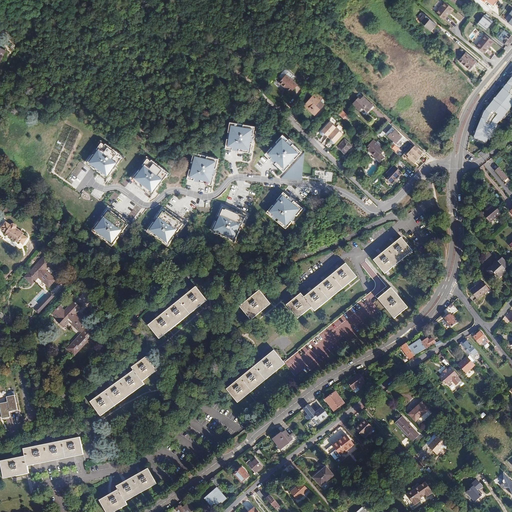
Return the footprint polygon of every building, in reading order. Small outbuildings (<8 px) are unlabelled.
[(436,13),(444,20),(454,8),(445,1),(436,13)] [(428,28),(431,25),(432,26),(435,23),(416,6),(411,11),(424,23),(423,24),(428,28)] [(478,25),(488,31),(494,21),(484,15),(478,25)] [(474,43),(483,51),(492,39),(484,32),(474,43)] [(511,36),(507,32),(501,39),(507,44),(511,37),(511,36)] [(474,60),(464,52),(458,59),(468,67),(474,60)] [(282,87),(283,85),(288,91),(295,85),(284,74),(276,81),(282,87)] [(511,79),(485,112),(475,138),(487,143),(489,138),(494,139),(501,122),(511,108),(511,79)] [(321,103),(311,94),(302,104),(312,113),(321,103)] [(352,102),(360,108),(362,105),(364,107),(368,110),(374,104),(363,95),(360,98),(358,96),(352,102)] [(326,134),(336,144),(345,134),(331,121),(320,133),(324,137),(326,134)] [(254,127),(230,122),(225,148),(231,150),(235,150),(238,151),(244,152),(250,153),(250,152),(250,151),(251,146),(252,140),(254,127)] [(394,128),(388,134),(397,142),(400,139),(400,140),(403,136),(394,128)] [(301,152),(283,135),(265,155),(269,159),(272,161),(275,163),(279,168),(283,171),(292,162),(301,152)] [(344,149),(351,142),(345,138),(343,136),(337,143),(339,145),(344,149)] [(379,143),(372,136),(365,144),(369,147),(368,148),(376,155),(375,156),(379,159),(384,154),(380,150),(383,148),(379,144),(379,143)] [(123,155),(103,141),(85,165),(91,169),(94,171),(99,175),(106,180),(107,178),(108,177),(112,171),(116,166),(123,155)] [(393,141),(390,143),(397,149),(400,147),(393,141)] [(406,156),(415,165),(425,155),(416,146),(406,156)] [(353,147),(347,154),(350,156),(356,149),(353,147)] [(218,159),(194,153),(187,178),(193,180),(197,181),(200,182),(206,183),(212,185),(212,184),(212,182),(213,178),(215,172),(218,159)] [(303,153),(280,178),(301,180),(303,153)] [(168,172),(148,157),(130,180),(135,184),(138,186),(140,188),(150,195),(151,194),(153,193),(157,187),(161,182),(168,172)] [(392,182),(398,176),(396,175),(401,169),(394,163),(386,171),(389,174),(387,177),(392,182)] [(507,181),(509,179),(499,168),(495,171),(503,181),(504,180),(506,182),(507,181)] [(288,197),(283,193),(266,213),(285,229),(294,219),(295,217),(297,215),(298,213),(302,209),(288,197)] [(489,207),(482,213),(489,221),(500,212),(492,203),(488,206),(489,207)] [(229,206),(223,204),(211,231),(235,241),(240,230),(242,224),(245,217),(246,215),(247,214),(235,209),(232,208),(229,206)] [(115,210),(110,206),(92,230),(112,245),(120,235),(124,230),(129,224),(130,222),(120,214),(118,212),(115,210)] [(170,210),(164,207),(147,231),(168,245),(175,235),(179,230),(183,224),(184,222),(185,221),(177,215),(173,213),(170,210)] [(5,234),(18,242),(19,241),(24,245),(28,238),(23,235),(24,233),(16,228),(17,227),(16,225),(13,223),(12,224),(11,225),(6,222),(1,229),(6,233),(5,234)] [(377,257),(374,260),(384,272),(412,250),(401,237),(396,241),(377,257)] [(385,274),(412,251),(412,250),(384,272),(385,274)] [(44,256),(25,277),(32,284),(39,277),(49,287),(56,280),(45,270),(52,263),(44,256)] [(495,265),(494,264),(487,271),(491,276),(494,274),(495,275),(496,274),(498,276),(499,277),(502,274),(503,274),(506,271),(505,270),(509,266),(502,259),(499,262),(495,265)] [(308,294),(304,297),(301,293),(293,300),(287,305),(297,317),(311,306),(312,307),(314,310),(356,276),(346,263),(342,266),(326,280),(308,294)] [(315,311),(357,277),(356,276),(314,310),(315,311)] [(96,290),(86,279),(83,283),(81,284),(91,295),(96,290)] [(480,280),(468,291),(475,298),(487,288),(480,280)] [(35,309),(39,313),(64,286),(60,283),(35,309)] [(159,338),(206,299),(196,287),(192,290),(174,304),(151,323),(148,325),(159,338)] [(389,290),(379,298),(395,317),(408,307),(399,296),(391,288),(389,290)] [(249,299),(240,306),(250,319),(270,303),(260,290),(249,299)] [(378,299),(394,318),(395,317),(379,298),(378,299)] [(74,299),(65,308),(67,309),(74,302),(81,309),(76,314),(77,315),(84,308),(74,299)] [(160,339),(207,300),(206,299),(159,338),(160,339)] [(453,309),(457,303),(451,300),(448,306),(453,309)] [(57,320),(64,327),(70,320),(73,323),(72,324),(79,331),(86,324),(82,320),(79,317),(77,315),(76,314),(81,309),(74,302),(67,309),(65,308),(62,304),(53,314),(58,319),(57,320)] [(251,320),(271,304),(270,303),(250,319),(251,320)] [(298,318),(312,307),(311,306),(297,317),(298,318)] [(445,318),(451,327),(457,323),(450,314),(448,316),(445,318)] [(89,326),(68,349),(75,355),(89,340),(90,340),(96,333),(89,326)] [(489,342),(480,331),(473,337),(480,344),(482,342),(485,345),(489,342)] [(415,343),(409,347),(412,352),(414,351),(416,354),(425,349),(436,342),(432,336),(421,342),(420,340),(415,343)] [(478,352),(466,339),(463,341),(460,344),(463,347),(464,346),(467,349),(466,350),(469,354),(471,352),(474,355),(478,352)] [(401,347),(410,359),(414,355),(416,354),(414,351),(412,352),(409,347),(406,343),(404,345),(401,347)] [(230,386),(227,389),(237,401),(284,363),(274,350),(270,353),(248,371),(230,386)] [(458,365),(466,373),(475,365),(467,356),(462,361),(458,365)] [(100,415),(144,383),(142,381),(142,380),(156,369),(147,357),(140,361),(132,367),(134,370),(129,374),(115,384),(95,399),(91,402),(100,415)] [(238,402),(285,364),(284,363),(237,401),(238,402)] [(442,375),(439,377),(443,381),(444,380),(448,385),(452,381),(456,385),(461,381),(457,376),(458,375),(451,367),(448,370),(444,373),(442,375)] [(142,380),(142,381),(157,371),(156,369),(142,380)] [(354,377),(347,382),(353,390),(365,381),(359,373),(354,377)] [(101,416),(145,384),(144,383),(100,415),(101,416)] [(334,411),(344,403),(335,391),(331,395),(325,399),(334,411)] [(16,395),(8,396),(9,402),(0,403),(4,418),(12,416),(11,412),(19,410),(16,395)] [(416,407),(409,414),(419,425),(432,413),(422,402),(416,407)] [(303,408),(312,419),(317,415),(315,413),(315,412),(309,404),(303,408)] [(318,410),(315,412),(315,413),(317,415),(321,421),(328,416),(322,407),(318,410)] [(395,423),(412,441),(419,435),(402,416),(399,419),(395,423)] [(359,425),(355,429),(363,437),(373,428),(365,419),(359,425)] [(289,436),(284,430),(280,433),(273,439),(281,449),(292,439),(296,436),(293,433),(289,436)] [(355,445),(346,434),(339,440),(333,445),(332,445),(329,448),(333,452),(336,450),(341,456),(355,445)] [(433,441),(428,446),(437,454),(444,447),(446,449),(450,445),(439,434),(433,441)] [(28,448),(24,449),(25,456),(12,459),(1,461),(4,477),(29,472),(27,466),(27,464),(83,453),(80,437),(74,438),(50,443),(28,448)] [(405,439),(401,442),(407,448),(410,445),(405,439)] [(83,453),(27,464),(27,466),(84,454),(83,453)] [(263,466),(256,459),(252,463),(249,465),(255,473),(263,466)] [(300,463),(304,469),(308,467),(304,461),(300,463)] [(318,475),(314,478),(321,486),(334,475),(326,466),(320,472),(318,475)] [(249,475),(242,467),(239,471),(235,474),(242,482),(249,475)] [(107,496),(100,500),(106,511),(111,511),(127,503),(126,501),(125,500),(156,482),(148,468),(143,471),(123,482),(117,486),(119,489),(107,496)] [(292,480),(299,474),(295,469),(288,475),(292,480)] [(511,490),(511,481),(505,474),(505,482),(504,482),(502,485),(505,489),(511,487),(511,490)] [(217,488),(222,483),(216,475),(213,478),(209,481),(215,489),(217,488)] [(274,485),(270,480),(266,483),(270,488),(274,485)] [(467,492),(475,501),(478,498),(481,495),(477,491),(483,486),(477,480),(470,485),(472,487),(467,492)] [(431,490),(425,481),(407,494),(413,503),(414,505),(420,501),(418,499),(425,494),(427,496),(429,494),(432,492),(431,490)] [(126,501),(157,484),(156,482),(125,500),(126,501)] [(297,500),(309,490),(302,482),(295,488),(290,492),(297,500)] [(215,489),(205,498),(205,500),(217,489),(222,495),(223,494),(217,488),(215,489)] [(205,500),(212,507),(215,504),(216,505),(221,501),(222,502),(226,498),(223,494),(222,495),(217,489),(205,500)] [(256,493),(263,500),(266,498),(259,490),(256,493)] [(268,497),(267,498),(276,509),(280,506),(270,495),(268,497)] [(242,504),(248,511),(254,507),(247,499),(242,504)] [(114,511),(127,505),(127,503),(111,511),(114,511)] [(178,511),(190,511),(194,509),(188,503),(183,507),(181,505),(180,506),(176,509),(178,511)]
